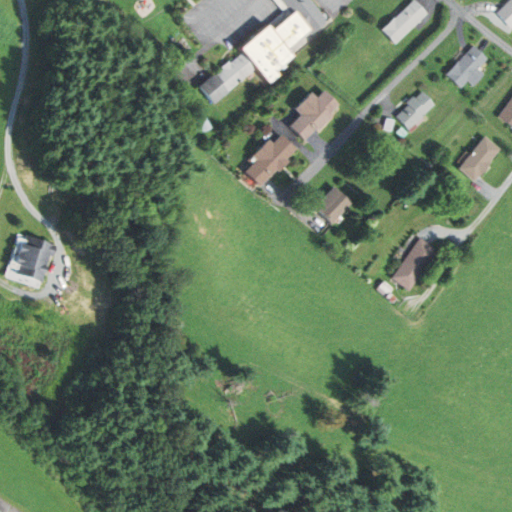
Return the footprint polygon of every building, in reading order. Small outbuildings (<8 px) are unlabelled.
[(332,29),(310,0),(274,0),(285,14),(238,49),(242,56),(200,87),(213,105),(255,74),(261,82),(332,29)] [(410,0),(378,32),(392,46),(424,14),(410,0)] [(511,0),(507,0),(494,14),(509,29),(511,25),(511,0)] [(475,69),(485,60),(472,46),(443,75),(457,90),(464,83),(469,88),(482,76),(475,69)] [(315,99),(310,93),(293,109),(300,116),(289,127),(303,142),(339,108),(323,91),(315,99)] [(392,116),(405,131),(432,107),(419,92),(392,116)] [(511,94),(496,117),(511,128),(511,94)] [(240,170),(261,189),(296,151),(280,135),(272,144),(268,140),(240,170)] [(499,152),(483,138),(456,168),(471,183),(499,152)] [(314,207),(331,225),(351,205),(335,188),(314,207)] [(5,275),(42,285),(53,244),(15,234),(5,275)] [(393,281),(413,292),(438,250),(418,238),(393,281)]
